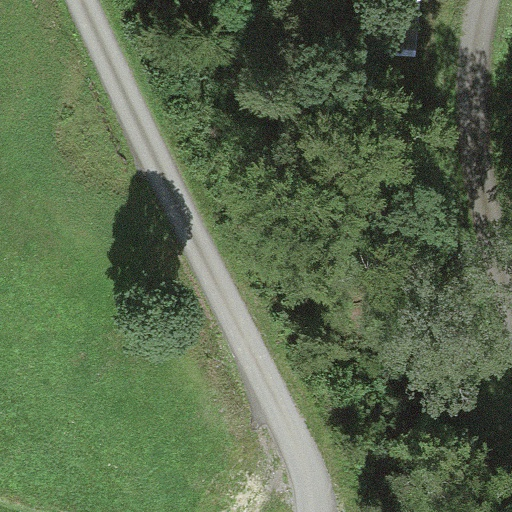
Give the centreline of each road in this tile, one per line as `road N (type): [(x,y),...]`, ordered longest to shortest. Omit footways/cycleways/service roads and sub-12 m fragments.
road 1 (unclassified): [(311,511),(302,462),(85,0)]
road 2 (unclassified): [(483,0),(476,106),(511,305)]
